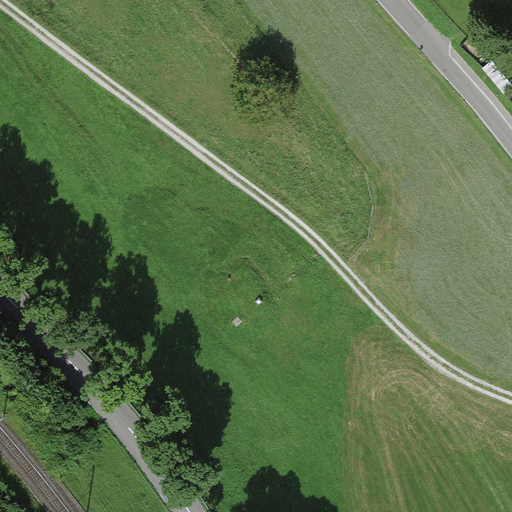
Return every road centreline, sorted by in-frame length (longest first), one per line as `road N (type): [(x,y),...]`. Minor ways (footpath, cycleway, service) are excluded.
road 1 (track): [(511,399),(431,357),(302,228),(1,0)]
road 2 (tertiary): [(190,511),(133,432),(0,289)]
road 3 (unclassified): [(394,0),(511,144)]
